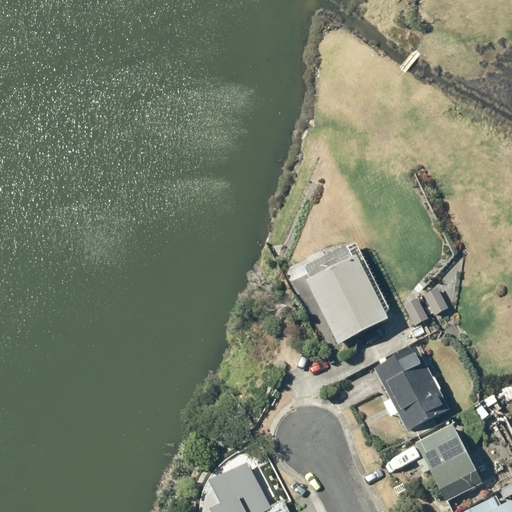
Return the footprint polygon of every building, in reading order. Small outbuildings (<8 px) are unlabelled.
[(304,271),(310,282),(306,284),(338,346),(388,321),(356,258),(351,260),(346,250),(304,271)] [(439,292),(427,298),(436,317),(449,311),(439,292)] [(418,302),(406,308),(416,327),(428,320),(418,302)] [(448,408),(414,351),(376,373),(391,399),(383,404),(391,417),(399,412),(410,431),(448,408)] [(511,400),(511,383),(501,389),(508,402),(511,400)] [(483,484),(453,427),(418,446),(448,502),(483,484)] [(270,511),(272,511),(248,464),(208,485),(220,508),(211,511),(270,511)] [(511,511),(511,506),(509,501),(497,507),(492,498),(465,511),(511,511)]
